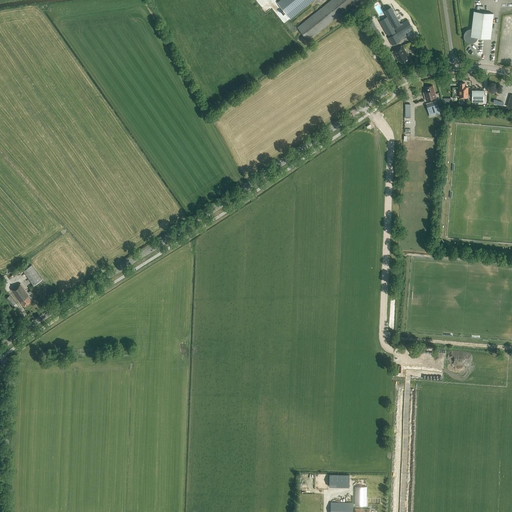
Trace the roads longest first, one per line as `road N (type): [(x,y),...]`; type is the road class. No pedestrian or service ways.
road 1 (tertiary): [(0,347),(408,78),(452,67),(511,74)]
road 2 (unclassified): [(4,511),(9,377),(0,356)]
